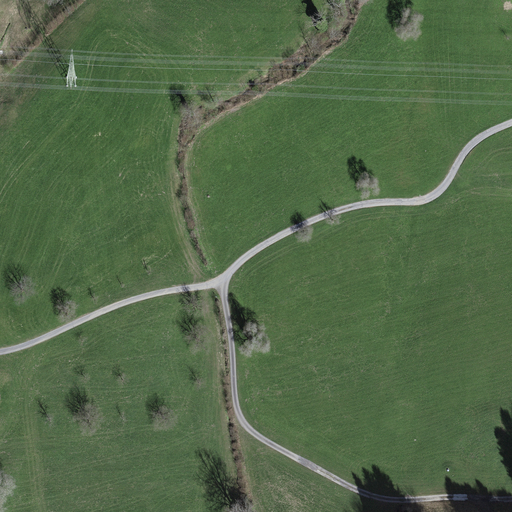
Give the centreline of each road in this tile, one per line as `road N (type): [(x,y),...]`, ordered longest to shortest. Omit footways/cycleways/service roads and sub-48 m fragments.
road 1 (unclassified): [(221,281),(237,409),(264,440),(379,498),(511,497)]
road 2 (unclassified): [(221,281),(246,257),(324,215),(435,194),(466,151),(511,123)]
road 3 (unclassified): [(0,352),(134,299),(221,281)]
